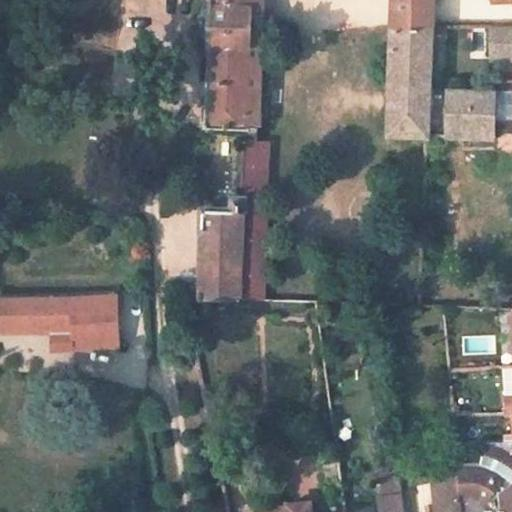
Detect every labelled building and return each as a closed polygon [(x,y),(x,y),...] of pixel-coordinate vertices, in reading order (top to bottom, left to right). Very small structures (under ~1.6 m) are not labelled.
[(256,0),(200,0),(199,123),(258,124),(256,0)] [(424,91),(425,18),(389,17),(388,90),(424,91)] [(505,49),(505,34),(511,32),(511,27),(511,20),(484,19),(485,48),(505,49)] [(443,134),(443,92),(424,91),(388,90),(388,132),(427,134),(443,134)] [(488,136),(487,95),(484,93),(443,92),(443,134),(488,136)] [(274,142),(245,141),(244,190),(273,190),(274,142)] [(234,199),(233,210),(243,210),(244,198),(234,199)] [(240,306),(243,210),(233,210),(203,209),(204,305),(240,306)] [(126,379),(116,302),(0,301),(0,328),(50,329),(52,336),(65,337),(71,378),(126,379)] [(484,422),(483,408),(451,407),(452,422),(484,422)] [(488,452),(511,450),(511,436),(485,437),(484,422),(452,422),(454,454),(488,452)] [(404,511),(399,439),(385,439),(385,457),(373,459),(377,511),(404,511)] [(511,511),(511,450),(488,452),(484,470),(455,464),(458,511),(511,511)] [(458,511),(455,464),(428,466),(429,511),(458,511)]
